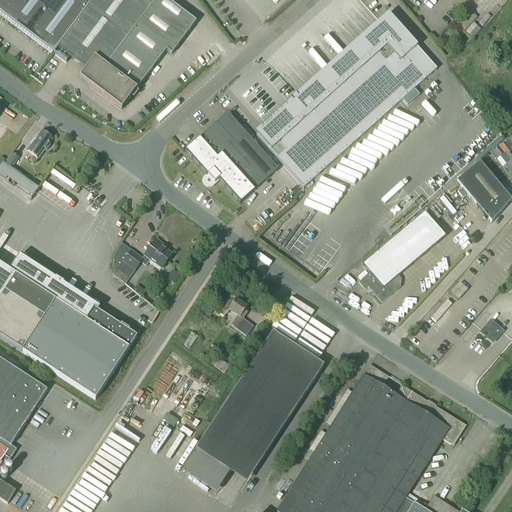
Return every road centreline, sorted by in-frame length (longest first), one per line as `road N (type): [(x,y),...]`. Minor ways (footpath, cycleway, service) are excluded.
road 1 (unclassified): [(511,427),(355,329),(135,166)]
road 2 (unknown): [(232,240),(78,462),(35,449),(12,471)]
road 3 (unclassified): [(135,166),(157,136),(311,0)]
road 4 (unclassified): [(135,166),(0,78)]
